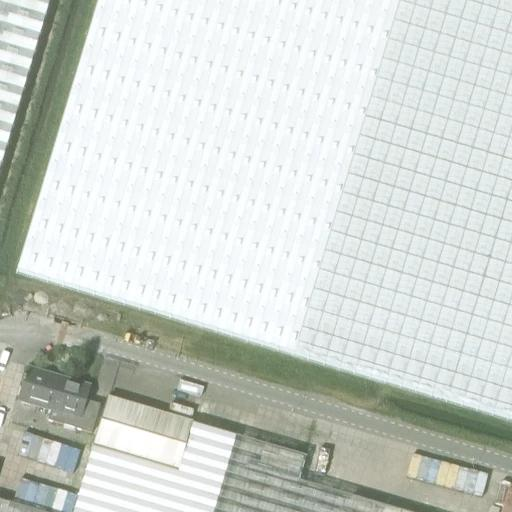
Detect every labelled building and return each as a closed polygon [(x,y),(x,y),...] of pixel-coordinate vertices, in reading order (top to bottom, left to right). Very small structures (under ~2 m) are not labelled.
[(0,0),(0,165),(48,0),(0,0)] [(511,0),(96,0),(15,272),(511,421),(511,0)] [(83,403),(87,388),(25,370),(16,404),(49,413),(46,424),(89,436),(98,407),(83,403)] [(104,399),(90,446),(175,471),(189,425),(104,399)] [(175,471),(90,446),(70,511),(34,511),(0,501),(0,511),(389,511),(294,483),(302,459),(189,425),(175,471)]
